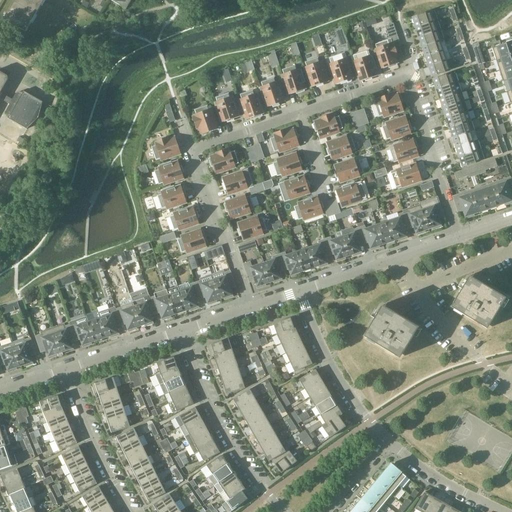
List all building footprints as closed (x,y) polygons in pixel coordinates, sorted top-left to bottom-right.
[(14,0),(3,19),(25,32),(43,0),(14,0)] [(114,0),(120,3),(119,5),(126,9),(130,0),(114,0)] [(414,28),(438,20),(434,10),(412,17),(415,27),(414,28)] [(419,37),(441,30),(438,20),(414,28),(416,28),(419,37)] [(391,42),(398,40),(392,24),(386,26),(390,39),(375,44),(377,49),(374,49),(380,68),(391,65),(392,67),(396,65),(396,63),(397,63),(395,56),(397,56),(393,44),(391,45),(391,42)] [(336,30),(342,46),(348,44),(342,28),(336,30)] [(422,47),(444,39),(441,30),(419,37),(422,47)] [(506,43),(492,48),(496,59),(511,54),(511,39),(506,42),(506,43)] [(425,57),(442,51),(439,41),(422,47),(425,57)] [(290,46),(293,55),(300,53),(297,44),(290,46)] [(351,56),(358,77),(359,81),(376,75),(374,69),(376,68),(372,57),(370,57),(368,50),(351,56)] [(268,53),(272,66),(278,64),(274,51),(268,53)] [(429,66),(446,60),(442,51),(425,57),(429,66)] [(511,54),(496,59),(499,70),(511,66),(511,54)] [(329,65),(334,80),(335,83),(346,80),(346,82),(351,80),(350,78),(352,78),(346,59),(343,60),(342,56),(330,60),(331,64),(329,65)] [(304,68),(309,83),(311,86),(328,81),(321,62),(319,63),(317,58),(305,62),(307,67),(304,68)] [(431,77),(432,76),(454,69),(451,59),(446,60),(429,66),(432,76),(430,76),(431,77)] [(246,62),(250,71),(255,69),(252,60),(246,62)] [(281,75),(287,90),(288,94),(298,90),(299,92),(304,91),(303,89),(305,88),(303,82),(304,82),(300,70),(299,71),(299,70),(296,70),(294,66),(283,70),(284,74),(281,75)] [(511,66),(499,70),(503,81),(511,78),(511,66)] [(0,99),(9,104),(7,109),(6,110),(6,111),(6,112),(6,113),(6,114),(7,115),(8,116),(9,117),(8,118),(27,129),(38,118),(42,102),(23,91),(22,93),(22,92),(21,92),(20,92),(19,92),(18,92),(17,92),(17,93),(16,93),(15,94),(15,95),(12,99),(2,93),(1,93),(1,94),(0,92),(0,91),(8,78),(7,76),(0,71),(0,99)] [(455,72),(433,79),(436,89),(435,89),(435,90),(436,89),(458,82),(455,72)] [(260,88),(265,103),(267,106),(284,101),(277,82),(275,83),(273,78),(261,82),(263,87),(260,88)] [(511,78),(503,81),(503,82),(508,80),(511,90),(506,91),(507,92),(511,90),(511,78)] [(458,82),(436,89),(439,99),(462,91),(458,82)] [(245,119),(251,117),(256,115),(257,117),(261,116),(261,114),(263,113),(256,94),(254,95),(252,91),(240,95),(242,99),(239,100),(245,119)] [(462,91),(439,99),(443,108),(465,101),(462,91)] [(221,122),(227,120),(238,116),(232,97),(229,98),(228,94),(216,98),(217,102),(215,103),(221,122)] [(383,115),(384,117),(403,111),(399,100),(401,100),(399,95),(398,95),(397,94),(391,96),(390,95),(379,98),(379,100),(378,100),(379,103),(375,104),(379,116),(383,115)] [(465,101),(443,108),(446,118),(468,111),(465,101)] [(165,106),(170,122),(175,120),(170,104),(165,106)] [(217,128),(216,124),(211,110),(208,110),(207,106),(195,110),(196,114),(194,115),(194,116),(193,117),(197,128),(198,128),(200,134),(202,133),(202,135),(207,134),(206,132),(217,128)] [(363,110),(357,112),(361,125),(367,123),(363,110)] [(468,111),(446,118),(449,128),(471,120),(468,111)] [(355,127),(361,125),(357,112),(351,114),(355,127)] [(320,139),(339,132),(338,130),(342,128),(338,116),(334,118),(333,115),(332,116),(332,114),(320,118),(321,119),(314,121),(315,123),(313,124),(315,128),(317,128),(320,139)] [(392,140),(406,135),(410,134),(405,117),(386,123),(387,125),(382,127),(386,139),(391,137),(392,140)] [(471,120),(449,128),(452,137),(475,130),(471,120)] [(279,150),(280,152),(298,146),(295,135),(297,135),(295,130),(293,130),(293,129),(286,131),(286,130),(274,133),(275,135),(274,135),(275,138),(270,139),(274,151),(279,150)] [(475,130),(452,137),(456,147),(478,140),(475,130)] [(327,143),(331,154),(333,160),(351,153),(350,151),(355,149),(351,137),(346,139),(346,136),(327,143)] [(180,154),(178,148),(176,143),(178,143),(177,138),(175,139),(174,137),(168,139),(167,138),(156,142),(156,143),(155,143),(156,146),(152,147),(156,159),(160,158),(161,160),(180,154)] [(399,163),(414,158),(418,156),(414,146),(416,145),(415,140),(413,141),(412,139),(393,146),(394,148),(390,150),(394,162),(398,160),(399,163)] [(478,140),(456,147),(459,157),(476,151),(481,149),(478,140)] [(259,145),(253,147),(257,160),(263,158),(259,145)] [(257,160),(253,147),(247,149),(251,162),(257,160)] [(216,174),(235,167),(234,165),(238,163),(234,151),(230,153),(229,150),(228,151),(227,149),(216,153),(216,154),(210,156),(211,158),(209,159),(210,164),(212,163),(216,174)] [(476,151),(459,157),(462,166),(461,167),(462,167),(479,161),(484,160),(481,149),(476,151)] [(282,176),(297,171),(301,170),(296,153),(277,159),(278,162),(273,163),(277,175),(282,174),(282,176)] [(334,165),(338,177),(340,182),(359,176),(358,174),(362,172),(358,160),(354,162),(353,159),(334,165)] [(494,159),(474,166),(477,175),(485,172),(485,170),(497,166),(494,159)] [(183,178),(181,172),(177,161),(171,163),(170,162),(159,166),(159,167),(158,168),(159,170),(155,172),(159,184),(163,182),(164,185),(183,178)] [(391,172),(396,189),(421,181),(415,164),(391,172)] [(477,175),(474,166),(454,173),(456,180),(468,176),(469,178),(477,175)] [(385,168),(373,172),(376,179),(377,178),(379,183),(382,182),(380,177),(387,174),(385,168)] [(228,195),(249,188),(253,186),(247,169),(223,178),(228,195)] [(309,193),(307,187),(303,176),(279,184),(284,201),(309,193)] [(511,191),(511,183),(510,177),(481,187),(489,210),(496,208),(495,206),(504,203),(505,205),(511,202),(511,201),(509,193),(511,191)] [(267,190),(273,188),(274,185),(273,180),(264,183),(267,190)] [(342,188),(336,190),(342,207),(366,199),(361,182),(354,184),(353,183),(342,187),(342,188)] [(262,183),(253,186),(249,188),(252,194),(264,189),(262,183)] [(186,203),(184,197),(182,192),(184,191),(182,187),(180,187),(180,186),(174,188),(173,186),(162,190),(162,192),(161,192),(162,194),(158,196),(162,208),(166,206),(167,209),(186,203)] [(481,187),(452,196),(457,210),(463,208),(466,218),(473,215),(472,213),(481,210),(482,212),(489,210),(481,187)] [(226,204),(224,204),(223,205),(226,212),(229,212),(231,219),(250,213),(249,210),(253,209),(249,197),(245,198),(244,196),(225,202),(226,204)] [(299,206),(294,207),(298,219),(303,217),(304,220),(322,214),(317,197),(298,203),(299,206)] [(437,197),(419,203),(420,205),(422,210),(428,228),(433,227),(433,229),(440,226),(437,217),(443,215),(438,201),(437,197)] [(335,199),(329,201),(333,214),(339,212),(335,199)] [(327,216),(333,214),(329,201),(323,203),(327,216)] [(420,205),(403,210),(404,213),(408,226),(414,225),(417,234),(424,232),(423,230),(428,228),(422,210),(420,205)] [(179,230),(194,225),(198,224),(192,207),(173,213),(174,216),(170,217),(174,229),(178,228),(179,230)] [(399,218),(388,222),(394,240),(398,238),(399,240),(406,238),(403,228),(408,226),(404,213),(398,215),(399,218)] [(238,223),(242,234),(244,240),(247,239),(262,234),(261,231),(266,230),(262,218),(257,219),(257,217),(238,223)] [(388,222),(376,226),(382,244),(387,242),(387,244),(395,242),(394,240),(388,222)] [(364,226),(358,228),(363,242),(368,240),(371,249),(378,247),(378,245),(382,244),(376,226),(365,229),(364,226)] [(352,228),(341,232),(348,255),(353,253),(354,255),(361,253),(357,244),(363,242),(358,228),(353,230),(352,228)] [(200,229),(181,236),(182,238),(178,240),(182,252),(186,250),(187,253),(206,247),(202,236),(204,235),(202,231),(200,231),(200,229)] [(160,236),(162,243),(175,238),(173,232),(160,236)] [(330,237),(324,239),(329,253),(334,251),(337,261),(344,258),(344,257),(348,255),(341,232),(336,233),(335,236),(336,239),(331,241),(330,237)] [(319,245),(308,249),(314,266),(319,265),(319,267),(326,264),(323,255),(329,253),(324,239),(318,241),(319,245)] [(143,253),(151,250),(149,244),(141,247),(143,253)] [(308,249),(297,252),(304,272),(310,270),(310,268),(314,266),(308,249)] [(285,253),(279,255),(283,268),(288,267),(292,276),(299,274),(298,272),(302,270),(303,272),(304,272),(297,252),(286,256),(285,253)] [(118,255),(121,264),(127,262),(124,253),(118,255)] [(274,260),(263,264),(269,282),(273,280),(274,282),(281,280),(278,270),(283,268),(279,255),(273,257),(274,260)] [(165,261),(157,264),(159,270),(167,267),(165,261)] [(250,262),(243,264),(248,280),(254,278),(258,288),(264,285),(264,283),(269,282),(263,264),(252,268),(250,262)] [(224,277),(213,280),(219,298),(224,297),(225,299),(232,296),(229,287),(234,285),(230,271),(223,273),(224,277)] [(450,306),(450,307),(451,308),(486,328),(485,328),(486,329),(505,299),(505,298),(482,284),(470,277),(470,276),(469,276),(451,306),(450,306)] [(201,281),(195,283),(200,296),(205,295),(208,304),(215,302),(215,300),(219,298),(213,280),(202,284),(201,281)] [(190,288),(179,292),(186,310),(190,308),(191,310),(198,308),(194,298),(200,296),(195,283),(189,285),(190,288)] [(177,286),(166,290),(168,296),(174,314),(178,312),(179,314),(186,311),(186,310),(179,292),(177,286)] [(155,296),(150,298),(154,312),(160,310),(163,319),(170,317),(169,315),(174,314),(168,296),(166,290),(154,294),(155,296)] [(149,296),(132,301),(134,307),(140,325),(144,323),(145,325),(152,323),(149,313),(154,312),(150,298),(149,296)] [(121,308),(116,309),(120,323),(125,321),(129,331),(136,328),(135,327),(140,325),(134,307),(132,301),(120,305),(121,308)] [(363,335),(363,336),(398,357),(398,358),(399,358),(417,328),(418,327),(397,315),(382,306),(382,305),(381,305),(363,335)] [(115,307),(98,313),(100,318),(106,336),(110,335),(111,337),(118,334),(115,325),(120,323),(116,309),(115,307)] [(86,317),(69,323),(70,325),(75,338),(80,337),(83,346),(90,344),(90,342),(94,340),(94,342),(95,342),(88,322),(86,317)] [(273,324),(276,334),(297,327),(294,317),(273,324)] [(100,318),(88,322),(95,342),(102,340),(101,338),(106,336),(100,318)] [(64,324),(52,328),(60,352),(65,350),(65,352),(72,350),(69,340),(75,338),(70,325),(65,326),(64,324)] [(277,335),(281,344),(299,336),(295,328),(297,327),(276,334),(277,335)] [(41,334),(35,336),(40,350),(46,348),(49,358),(56,355),(55,353),(60,352),(52,328),(41,332),(41,334)] [(303,345),(299,336),(281,344),(286,353),(303,345)] [(12,343),(14,347),(20,365),(24,364),(25,366),(32,363),(29,354),(34,352),(30,338),(23,340),(23,339),(12,343)] [(207,346),(210,356),(231,349),(228,339),(207,346)] [(1,348),(0,348),(0,363),(5,362),(8,371),(15,369),(15,367),(20,365),(14,347),(12,343),(1,347),(1,348)] [(286,353),(290,362),(307,354),(303,345),(286,353)] [(213,355),(216,364),(235,358),(231,349),(210,356),(211,356),(213,355)] [(312,364),(307,354),(290,362),(294,372),(312,364)] [(156,363),(160,373),(181,366),(177,356),(156,363)] [(238,368),(235,358),(216,364),(220,374),(238,368)] [(160,385),(164,383),(181,376),(177,367),(181,366),(160,373),(159,373),(155,375),(160,385)] [(220,374),(223,384),(241,378),(238,368),(220,374)] [(134,370),(127,373),(130,382),(133,382),(137,380),(135,373),(134,370)] [(304,389),(321,379),(315,370),(299,380),(304,389)] [(185,385),(181,376),(164,383),(160,385),(164,394),(168,392),(185,385)] [(91,385),(94,395),(116,387),(113,377),(91,385)] [(245,388),(241,378),(223,384),(226,394),(245,388)] [(309,397),(326,387),(321,379),(304,389),(309,397)] [(168,392),(172,402),(189,394),(185,385),(168,392)] [(98,394),(101,403),(120,397),(116,387),(94,395),(98,394)] [(309,397),(315,406),(331,396),(326,387),(309,397)] [(233,399),(238,408),(255,398),(249,389),(233,399)] [(193,404),(189,394),(172,402),(168,404),(172,413),(193,404)] [(61,395),(39,402),(42,412),(65,405),(61,395)] [(331,396),(315,406),(320,415),(336,405),(331,396)] [(101,403),(105,413),(123,407),(120,397),(101,403)] [(238,408),(243,417),(260,407),(255,398),(238,408)] [(43,413),(47,422),(64,415),(61,406),(65,405),(42,412),(43,413)] [(321,426),(342,414),(336,405),(320,415),(325,423),(321,425),(321,426)] [(18,409),(19,411),(22,419),(28,416),(25,407),(18,409)] [(105,413),(108,423),(126,416),(123,407),(105,413)] [(195,407),(179,415),(184,425),(200,416),(195,407)] [(265,416),(260,407),(243,417),(248,426),(265,416)] [(298,416),(301,421),(302,422),(310,417),(306,411),(298,416)] [(321,426),(330,437),(345,426),(338,416),(342,414),(321,426)] [(47,422),(51,432),(68,424),(64,415),(47,422)] [(28,416),(22,419),(24,424),(32,421),(30,416),(28,416)] [(129,426),(126,416),(108,423),(111,433),(129,426)] [(184,425),(179,427),(184,436),(189,434),(205,425),(200,416),(184,425)] [(248,426),(253,434),(270,425),(265,416),(248,426)] [(51,432),(55,441),(72,433),(68,424),(51,432)] [(189,434),(184,436),(189,445),(209,434),(205,425),(189,434)] [(275,434),(270,425),(253,434),(258,443),(275,434)] [(116,437),(121,446),(138,438),(133,428),(116,437)] [(77,443),(72,433),(55,441),(59,451),(77,443)] [(209,434),(189,445),(194,454),(198,452),(214,443),(209,434)] [(258,443),(263,452),(280,442),(275,434),(258,443)] [(2,436),(0,437),(0,447),(5,446),(10,444),(7,435),(2,436)] [(121,446),(125,455),(142,447),(138,438),(121,446)] [(268,461),(288,450),(288,449),(285,451),(280,442),(263,452),(268,461)] [(306,446),(310,451),(316,447),(312,442),(306,446)] [(214,443),(198,452),(203,461),(219,452),(214,443)] [(5,446),(0,447),(0,458),(9,456),(5,446)] [(61,455),(66,464),(83,456),(78,446),(61,455)] [(125,455),(130,464),(147,456),(142,447),(125,455)] [(271,460),(281,473),(296,461),(288,450),(268,461),(269,461),(271,460)] [(9,456),(0,458),(0,469),(11,466),(12,468),(17,465),(13,454),(9,456)] [(221,455),(206,465),(212,474),(227,464),(221,455)] [(66,464),(70,473),(87,465),(83,456),(66,464)] [(130,464),(134,473),(151,465),(147,456),(130,464)] [(184,459),(181,461),(177,463),(180,469),(184,466),(184,465),(187,463),(184,459)] [(212,474),(208,477),(212,483),(208,485),(210,488),(214,485),(218,482),(233,472),(227,464),(212,474)] [(390,464),(383,473),(398,486),(406,476),(390,464)] [(70,473),(74,483),(92,474),(87,465),(70,473)] [(156,474),(151,465),(134,473),(139,483),(156,474)] [(0,476),(4,486),(21,479),(17,469),(0,476)] [(218,482),(214,485),(220,494),(224,491),(239,480),(233,472),(218,482)] [(402,489),(398,486),(383,473),(376,481),(391,494),(395,497),(402,489)] [(96,484),(92,474),(74,483),(79,492),(96,484)] [(139,483),(143,492),(160,483),(156,474),(139,483)] [(4,486),(8,495),(25,488),(21,479),(4,486)] [(239,480),(224,491),(230,499),(226,502),(245,489),(239,480)] [(384,503),(391,494),(376,481),(368,490),(384,503)] [(165,493),(160,483),(143,492),(148,501),(165,493)] [(12,505),(29,497),(33,496),(29,486),(25,488),(8,495),(12,505)] [(82,496),(87,505),(104,496),(98,486),(82,496)] [(226,502),(222,505),(226,511),(230,511),(247,499),(242,491),(245,489),(226,502)] [(415,489),(410,495),(414,498),(419,493),(415,489)] [(376,511),(384,503),(368,490),(361,499),(376,511)] [(420,511),(425,511),(434,497),(433,497),(432,498),(429,496),(430,495),(424,492),(415,509),(420,511)] [(153,505),(157,511),(160,511),(175,503),(169,494),(153,505)] [(87,505),(91,511),(96,511),(109,504),(104,496),(87,505)] [(12,505),(15,511),(20,511),(33,507),(29,497),(12,505)] [(436,511),(442,502),(441,503),(438,501),(439,500),(434,497),(425,511),(436,511)] [(407,498),(403,504),(407,507),(411,501),(407,498)] [(376,511),(361,499),(354,508),(358,511),(376,511)] [(448,511),(451,507),(450,508),(447,506),(447,505),(442,502),(436,511),(448,511)] [(160,511),(179,511),(180,511),(175,503),(160,511)]
